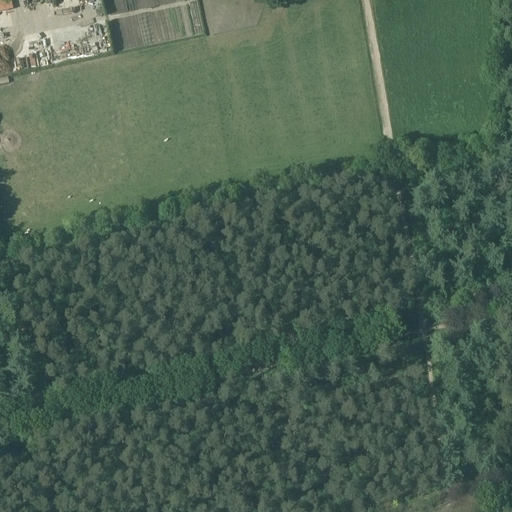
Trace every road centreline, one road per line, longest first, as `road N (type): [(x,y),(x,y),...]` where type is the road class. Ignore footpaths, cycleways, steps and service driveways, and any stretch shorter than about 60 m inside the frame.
road 1 (track): [(0,422),(511,300)]
road 2 (unknown): [(0,263),(390,171)]
road 3 (track): [(446,511),(390,171)]
road 4 (track): [(390,171),(363,0)]
road 5 (track): [(390,171),(511,142)]
